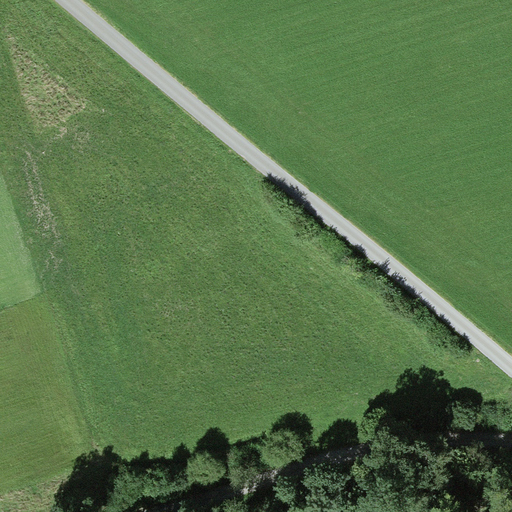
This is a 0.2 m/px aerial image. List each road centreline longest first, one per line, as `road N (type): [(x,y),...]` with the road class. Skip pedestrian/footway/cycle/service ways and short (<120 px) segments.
road 1 (unclassified): [(511,365),(66,0)]
road 2 (track): [(511,441),(411,441),(340,452),(159,511)]
